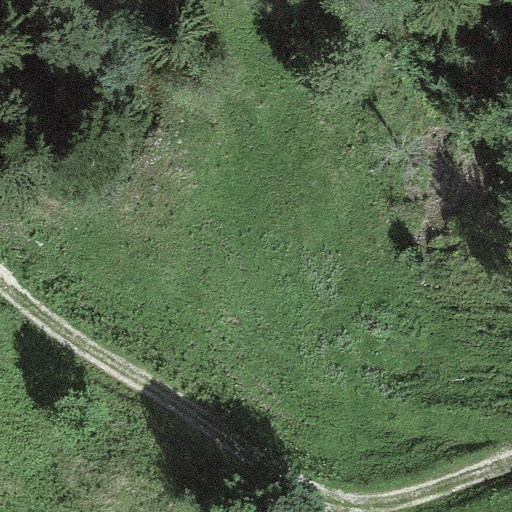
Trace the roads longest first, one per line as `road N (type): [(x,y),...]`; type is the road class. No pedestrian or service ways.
road 1 (track): [(370,511),(273,477),(49,328),(0,281)]
road 2 (track): [(511,471),(383,511)]
